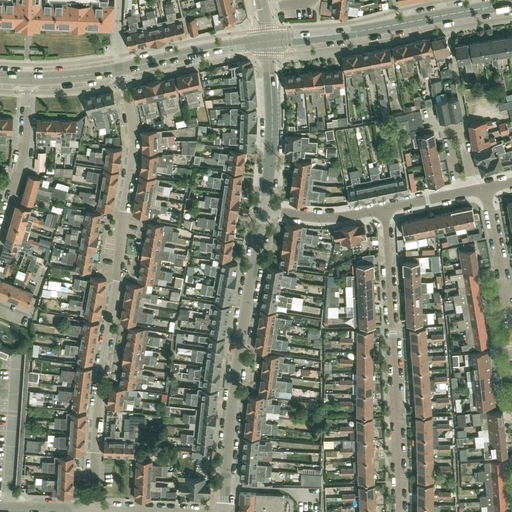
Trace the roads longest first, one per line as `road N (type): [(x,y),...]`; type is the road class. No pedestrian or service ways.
road 1 (residential): [(91,511),(98,382),(129,171),(123,69)]
road 2 (unclassified): [(221,511),(263,208)]
road 3 (residential): [(384,209),(394,511)]
road 4 (secondary): [(270,39),(511,2)]
road 5 (unclassified): [(263,208),(270,39)]
road 6 (residential): [(511,353),(483,188)]
road 7 (residential): [(455,193),(441,128),(459,125),(473,189)]
road 8 (secondary): [(123,69),(270,39)]
road 9 (unclassified): [(0,221),(22,137),(25,77)]
road 10 (residential): [(263,208),(322,216),(384,209)]
